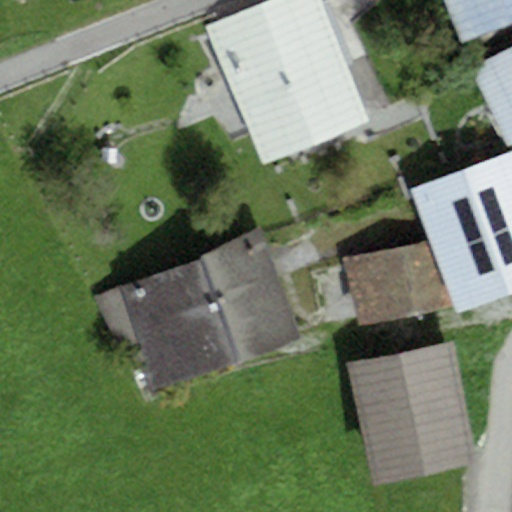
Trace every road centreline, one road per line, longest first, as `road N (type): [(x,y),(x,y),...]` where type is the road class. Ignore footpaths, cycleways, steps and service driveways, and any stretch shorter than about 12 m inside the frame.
road 1 (residential): [(217,0),(0,82)]
road 2 (residential): [(511,381),(495,511)]
